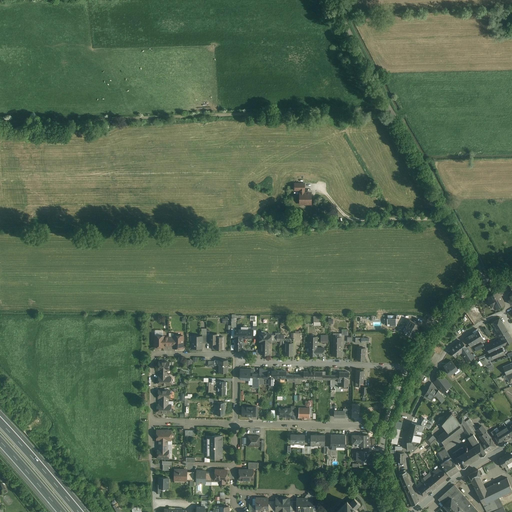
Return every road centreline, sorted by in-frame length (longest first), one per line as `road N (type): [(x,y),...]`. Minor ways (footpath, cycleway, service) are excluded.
road 1 (track): [(390,109),(0,121)]
road 2 (residential): [(484,280),(332,0)]
road 3 (residential): [(425,503),(409,476),(405,439),(440,358),(495,314),(511,330)]
road 4 (residential): [(407,369),(236,355)]
road 5 (residential): [(236,355),(156,353),(151,422)]
road 6 (residential): [(384,426),(235,423)]
road 7 (motorway): [(79,511),(0,421)]
